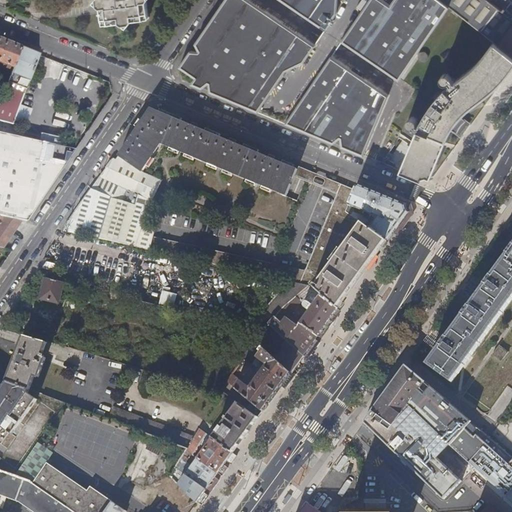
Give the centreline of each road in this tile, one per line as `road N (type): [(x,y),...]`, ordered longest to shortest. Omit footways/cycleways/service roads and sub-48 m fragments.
road 1 (primary): [(258,499),(459,216)]
road 2 (residential): [(142,83),(459,216)]
road 3 (residential): [(0,291),(142,83)]
road 4 (unknown): [(0,321),(71,347),(88,364),(101,401),(182,430)]
road 5 (residential): [(0,24),(142,83)]
